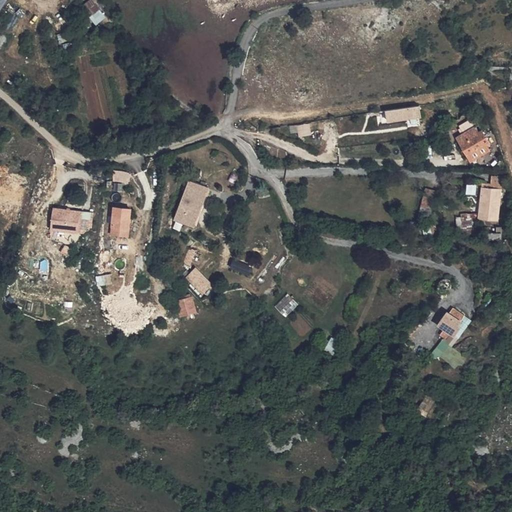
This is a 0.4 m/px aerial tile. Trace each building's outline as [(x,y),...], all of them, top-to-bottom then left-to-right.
[(96,25),(107,15),(91,0),(87,0),(79,8),(96,25)] [(477,95),(466,98),(468,111),(479,106),(477,95)] [(388,120),(420,116),(418,105),(386,108),(388,120)] [(456,123),(461,131),(455,134),(466,152),(485,142),(489,140),(481,127),(478,129),(475,123),(474,123),(469,115),(456,123)] [(485,142),(466,152),(469,158),(488,147),(485,142)] [(124,181),(125,173),(116,171),(115,180),(124,181)] [(183,199),(202,208),(208,187),(188,182),(183,199)] [(468,186),(466,194),(474,195),(475,187),(468,186)] [(482,222),(499,222),(500,189),(482,189),(482,222)] [(177,222),(196,227),(202,208),(183,199),(177,222)] [(437,220),(437,205),(425,205),(425,223),(437,220)] [(129,210),(114,208),(112,226),(127,227),(129,210)] [(91,227),(92,213),(53,209),(50,231),(78,233),(84,232),(87,226),(91,227)] [(472,215),(456,215),(456,227),(473,226),(472,215)] [(437,220),(425,223),(425,230),(436,228),(437,220)] [(127,227),(112,226),(112,234),(127,236),(127,227)] [(237,259),(232,265),(246,276),(251,270),(237,259)] [(184,277),(201,296),(213,286),(195,267),(184,277)] [(96,286),(111,284),(110,274),(96,276),(96,286)] [(285,318),(298,304),(287,293),(274,307),(285,318)] [(193,296),(177,299),(180,317),(196,314),(193,296)] [(466,348),(470,321),(456,319),(455,325),(451,324),(449,340),(456,341),(455,347),(466,348)] [(330,339),(326,351),(332,353),(336,341),(330,339)] [(468,366),(490,370),(492,357),(470,354),(468,366)] [(425,414),(433,403),(426,397),(417,408),(425,414)]
